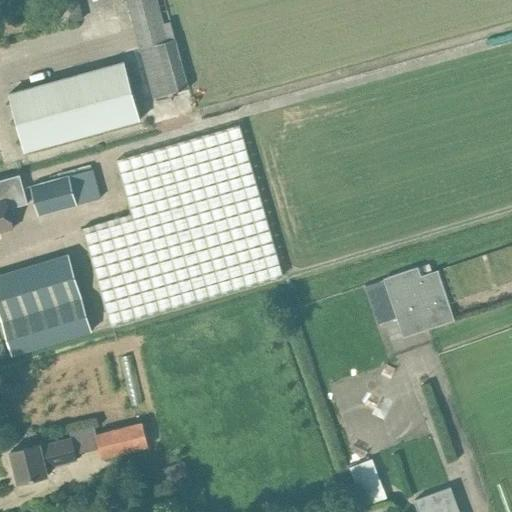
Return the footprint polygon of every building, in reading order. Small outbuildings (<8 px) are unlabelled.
[(78,0),(66,0),(72,22),(83,20),(78,0)] [(156,0),(126,0),(153,97),(188,88),(170,22),(163,24),(159,9),(156,0)] [(125,61),(9,93),(25,151),(140,119),(125,61)] [(117,160),(132,213),(82,228),(110,325),(284,274),(241,123),(117,160)] [(69,174),(29,185),(38,216),(77,205),(77,204),(101,197),(93,169),(91,169),(90,165),(74,170),(75,173),(70,175),(69,174)] [(0,179),(0,227),(13,224),(9,208),(28,203),(20,174),(0,179)] [(511,242),(483,252),(431,272),(429,264),(418,267),(418,266),(383,278),(403,337),(455,320),(449,303),(511,281),(511,242)] [(0,317),(1,322),(82,297),(69,253),(0,273),(0,317)] [(82,297),(1,322),(12,356),(93,331),(82,297)] [(70,437),(40,445),(40,443),(10,451),(18,482),(48,475),(46,469),(78,460),(76,454),(99,448),(102,459),(149,447),(142,421),(128,425),(125,416),(101,422),(103,431),(96,433),(94,424),(69,431),(70,437)] [(364,503),(387,495),(373,456),(351,464),(364,503)] [(184,461),(174,464),(182,487),(192,483),(184,461)] [(459,511),(450,486),(415,499),(419,511),(459,511)]
